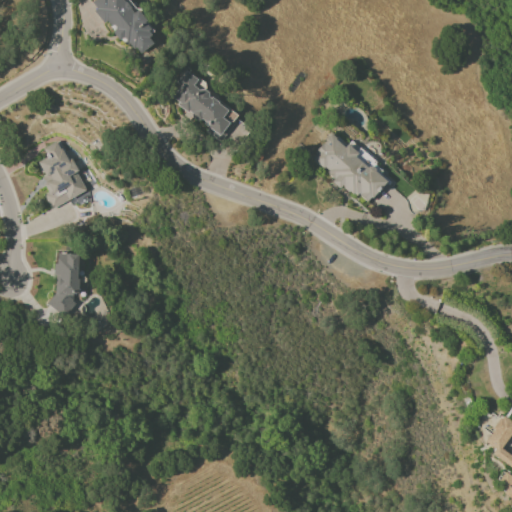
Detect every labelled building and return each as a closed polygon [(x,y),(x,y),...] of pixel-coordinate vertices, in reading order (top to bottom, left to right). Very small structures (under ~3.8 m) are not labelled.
[(132,13),(121,0),(93,0),(90,2),(134,58),(152,44),(145,35),(152,30),(136,10),(132,13)] [(220,142),(232,124),(222,117),(227,109),(192,85),(197,79),(184,71),(176,83),(180,86),(170,100),(209,127),(205,132),(220,142)] [(50,209),(72,198),(75,205),(88,199),(60,140),(42,148),(46,157),(35,162),(49,191),(43,194),(50,209)] [(78,255),(55,253),(53,275),(55,275),(52,311),(71,313),(72,293),(75,293),(78,255)] [(511,457),(500,448),(511,431),(511,423),(505,418),(500,418),(483,442),(491,448),(493,456),(511,469),(511,457)] [(511,500),(511,476),(504,471),(496,484),(505,490),(502,494),(511,500)]
